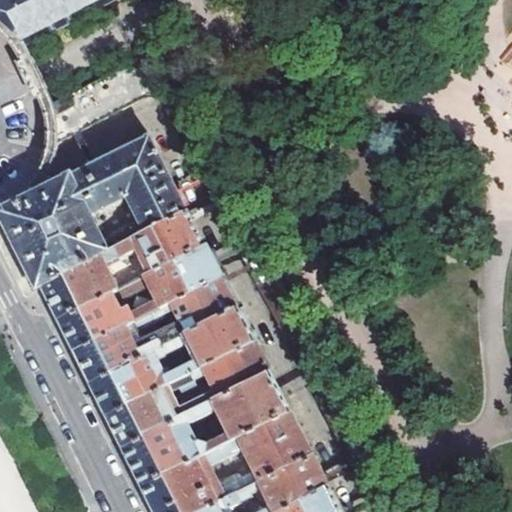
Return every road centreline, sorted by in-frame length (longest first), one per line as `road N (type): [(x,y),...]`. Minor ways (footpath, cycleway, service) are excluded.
road 1 (residential): [(364,511),(156,121),(66,157),(0,146)]
road 2 (residential): [(120,511),(30,326),(0,288)]
